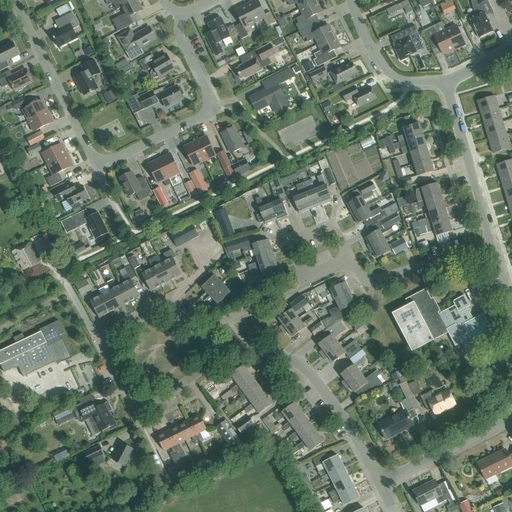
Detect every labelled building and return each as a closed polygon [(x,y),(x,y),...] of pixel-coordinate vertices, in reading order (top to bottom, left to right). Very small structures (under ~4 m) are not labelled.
[(105,0),(108,6),(114,3),(117,10),(122,8),(136,0),(105,0)] [(143,10),(137,0),(136,0),(122,8),(125,14),(112,20),(118,32),(135,23),(131,16),(143,10)] [(255,23),(263,19),(267,27),(276,23),(270,12),(265,15),(257,0),(247,5),(255,23)] [(283,0),(285,3),(288,2),(290,6),(297,3),(300,9),(316,1),(315,0),(283,0)] [(457,12),(451,0),(449,0),(440,4),(446,17),(457,12)] [(322,12),(316,1),(300,9),(304,15),(296,19),(299,23),(296,25),(300,32),(314,25),(310,18),(322,12)] [(470,19),(479,38),(493,32),(484,13),(480,4),(479,3),(474,6),(479,15),(470,19)] [(244,29),(255,23),(247,5),(235,11),(242,24),(235,28),(241,40),(248,36),(244,29)] [(387,10),(389,15),(399,11),(397,5),(387,10)] [(59,47),(78,38),(73,29),(79,26),(72,13),(60,19),(65,28),(53,34),(54,37),(54,38),(55,40),(55,39),(59,47)] [(216,56),(223,53),(219,43),(231,37),(221,18),(208,25),(212,32),(206,35),(216,56)] [(315,38),(318,45),(334,37),(329,26),(317,31),(314,25),(300,32),(303,39),(306,37),(308,42),(315,38)] [(457,25),(445,31),(454,50),(466,45),(457,25)] [(398,53),(397,53),(401,61),(409,57),(408,56),(417,52),(412,43),(421,38),(415,26),(401,33),(404,39),(394,44),(398,53)] [(443,55),(454,50),(445,31),(439,34),(435,26),(424,31),(431,46),(437,43),(443,55)] [(130,30),(118,38),(132,61),(143,54),(140,49),(157,39),(149,27),(134,36),(130,30)] [(314,55),(317,59),(314,60),(317,67),(332,60),(328,53),(340,48),(334,37),(318,45),(322,51),(314,55)] [(108,39),(101,42),(104,48),(111,44),(108,39)] [(0,48),(0,71),(9,66),(6,61),(19,54),(13,42),(0,48)] [(260,57),(256,58),(239,67),(240,68),(237,70),(241,79),(245,77),(245,78),(262,70),(262,69),(272,64),(269,58),(276,55),(271,44),(257,51),(260,57)] [(237,49),(240,56),(246,53),(244,47),(237,49)] [(156,60),(152,55),(140,62),(145,72),(154,66),(155,69),(153,70),(152,72),(151,74),(153,77),(155,78),(157,77),(160,76),(161,78),(174,70),(165,54),(156,60)] [(101,73),(100,71),(94,60),(82,66),(85,72),(75,78),(78,85),(79,84),(85,96),(98,89),(92,77),(101,73)] [(302,66),(306,73),(315,68),(311,62),(302,66)] [(357,72),(352,63),(345,67),(344,65),(331,72),(337,84),(350,78),(350,76),(357,72)] [(134,69),(131,64),(118,71),(122,76),(134,69)] [(310,86),(314,84),(313,82),(328,75),(325,67),(309,74),(309,75),(306,77),(310,86)] [(22,90),(23,88),(22,87),(33,81),(27,69),(13,76),(10,70),(0,75),(0,82),(3,88),(11,84),(15,90),(16,90),(16,91),(19,92),(22,90)] [(253,96),(260,109),(272,103),(277,113),(289,107),(278,86),(294,77),(289,69),(263,83),(266,89),(253,96)] [(162,98),(167,108),(183,100),(176,86),(164,92),(162,89),(153,93),(153,91),(139,98),(145,109),(158,103),(157,101),(162,98)] [(358,93),(355,87),(342,93),(346,102),(355,97),(360,107),(376,99),(370,87),(358,93)] [(121,98),(118,92),(116,89),(109,92),(111,96),(114,101),(121,98)] [(25,96),(7,105),(9,110),(15,107),(16,110),(29,103),(25,96)] [(481,114),(499,109),(495,96),(478,102),(481,114)] [(29,120),(48,111),(42,100),(23,110),(29,120)] [(161,120),(168,117),(165,109),(158,113),(161,120)] [(481,114),(485,127),(503,122),(499,109),(481,114)] [(53,122),(48,111),(29,120),(34,132),(53,122)] [(288,147),(323,133),(315,114),(280,129),(288,147)] [(485,127),(489,140),(506,134),(503,122),(485,127)] [(400,143),(404,142),(407,141),(407,140),(423,136),(420,123),(404,128),(406,135),(398,138),(399,143),(400,143)] [(244,147),(241,140),(240,140),(234,128),(222,134),(231,153),(244,147)] [(27,139),(31,147),(45,139),(41,131),(27,139)] [(511,148),(506,134),(489,140),(493,154),(511,148)] [(206,136),(195,142),(205,161),(216,156),(206,136)] [(423,136),(407,140),(407,141),(404,142),(400,143),(402,148),(409,146),(411,152),(427,148),(423,136)] [(386,139),(379,141),(381,148),(388,146),(386,139)] [(194,166),(205,161),(195,142),(184,147),(194,166)] [(30,156),(41,150),(38,144),(27,149),(30,156)] [(67,155),(62,144),(43,153),(48,164),(67,155)] [(413,160),(410,161),(411,165),(430,159),(427,148),(411,152),(413,160)] [(224,151),(216,154),(229,180),(236,176),(224,151)] [(170,154),(159,159),(169,179),(180,173),(170,154)] [(73,166),(67,155),(48,164),(54,175),(47,179),(51,187),(63,181),(59,173),(73,166)] [(158,184),(169,179),(159,159),(148,165),(158,184)] [(237,176),(250,170),(245,159),(232,165),(237,176)] [(402,159),(393,162),(396,170),(401,169),(404,168),(402,159)] [(434,172),(430,159),(411,165),(413,170),(416,169),(418,177),(434,172)] [(501,178),(511,174),(511,160),(497,165),(501,178)] [(295,168),(298,175),(308,171),(305,165),(295,168)] [(208,191),(205,184),(198,169),(189,173),(199,195),(208,191)] [(317,177),(321,187),(315,190),(321,205),(332,201),(327,187),(336,184),(330,169),(321,172),(322,175),(317,177)] [(289,181),(297,177),(295,171),(286,174),(289,181)] [(120,179),(129,197),(136,193),(140,201),(152,195),(146,183),(139,186),(132,172),(120,179)] [(380,176),(382,182),(388,179),(386,173),(380,176)] [(511,188),(511,174),(501,178),(504,191),(511,188)] [(412,183),(411,178),(399,181),(401,187),(412,183)] [(190,197),(197,194),(192,180),(184,183),(190,197)] [(311,210),(321,205),(315,190),(309,192),(305,182),(301,184),(311,210)] [(347,204),(353,214),(367,206),(364,200),(374,195),(371,191),(375,189),(372,182),(360,189),(363,195),(347,204)] [(81,207),(79,203),(89,198),(83,186),(76,189),(73,183),(54,192),(58,199),(66,195),(73,210),(81,207)] [(422,188),(424,196),(425,200),(441,196),(438,183),(422,188)] [(300,196),(294,198),(300,214),(311,210),(301,184),(296,186),(300,196)] [(273,192),(277,202),(270,204),(277,220),(288,216),(281,199),(286,196),(282,186),(276,188),(277,190),(273,192)] [(41,195),(43,194),(49,192),(46,187),(39,190),(41,195)] [(153,190),(161,207),(168,204),(160,187),(153,190)] [(427,206),(429,212),(445,207),(441,196),(425,200),(423,201),(417,203),(419,208),(427,206)] [(266,224),(277,220),(270,204),(264,207),(260,197),(256,199),(262,214),(257,216),(260,224),(265,222),(266,224)] [(411,205),(409,197),(399,200),(401,208),(406,206),(411,205)] [(396,204),(385,210),(388,216),(398,210),(396,204)] [(377,222),(388,216),(385,210),(382,212),(380,207),(371,212),(367,206),(353,214),(358,225),(374,216),(377,222)] [(445,207),(429,212),(431,219),(418,223),(420,228),(429,226),(449,219),(445,207)] [(55,213),(59,221),(69,216),(65,208),(55,213)] [(138,220),(146,216),(142,209),(135,213),(138,220)] [(88,223),(96,239),(109,233),(99,213),(90,217),(86,210),(62,222),(67,233),(88,223)] [(383,228),(365,238),(371,248),(386,240),(383,234),(392,229),(390,225),(400,220),(397,213),(380,222),(383,228)] [(449,219),(429,226),(431,231),(434,230),(436,237),(452,232),(449,219)] [(192,224),(171,235),(178,247),(199,236),(192,224)] [(231,226),(221,230),(224,239),(234,235),(231,226)] [(48,232),(43,237),(49,243),(54,239),(48,232)] [(229,253),(243,248),(249,246),(246,237),(225,244),(229,253)] [(389,246),(386,240),(371,248),(376,259),(393,250),(395,255),(409,248),(404,238),(389,246)] [(269,240),(249,246),(243,248),(244,253),(254,250),(256,256),(272,251),(269,240)] [(72,247),(75,255),(87,250),(83,242),(72,247)] [(30,279),(43,272),(38,262),(40,261),(30,243),(12,252),(18,264),(21,263),(30,279)] [(167,261),(163,263),(171,280),(182,275),(173,258),(176,257),(172,250),(164,254),(167,261)] [(248,266),(250,270),(276,262),(272,251),(256,256),(258,262),(248,266)] [(141,266),(135,255),(128,259),(134,269),(141,266)] [(280,273),(277,266),(276,262),(250,270),(251,275),(261,271),(264,278),(280,273)] [(171,280),(163,263),(152,268),(161,285),(171,280)] [(130,266),(125,269),(127,274),(123,276),(126,282),(121,285),(130,302),(140,297),(131,279),(136,277),(130,266)] [(151,291),(161,285),(152,268),(148,271),(146,267),(141,270),(142,274),(151,291)] [(97,271),(91,274),(95,281),(100,279),(97,271)] [(201,298),(204,301),(204,302),(207,305),(213,299),(218,304),(231,292),(215,275),(202,287),(206,292),(201,298)] [(92,289),(87,279),(76,285),(81,295),(92,289)] [(107,283),(111,290),(120,307),(130,302),(121,285),(117,287),(113,280),(107,283)] [(329,290),(326,284),(315,289),(318,295),(321,294),(323,299),(332,294),(335,300),(351,293),(345,282),(329,290)] [(473,319),(467,308),(470,306),(465,296),(453,302),(455,306),(439,314),(426,289),(406,300),(408,305),(392,314),(412,352),(448,333),(455,346),(461,343),(467,354),(475,350),(471,343),(493,332),(483,314),(473,319)] [(110,313),(120,307),(111,290),(101,296),(110,313)] [(356,303),(351,293),(335,300),(338,306),(329,311),(331,315),(343,309),(356,303)] [(99,318),(110,313),(101,296),(90,301),(99,318)] [(280,327),(282,330),(298,318),(294,313),(307,303),(301,296),(290,304),(293,308),(291,309),(279,319),(283,324),(280,327)] [(201,298),(196,302),(200,306),(204,302),(204,301),(201,298)] [(347,316),(343,309),(331,315),(334,323),(347,316)] [(298,318),(282,330),(285,334),(288,332),(293,337),(305,328),(314,321),(311,317),(303,324),(298,318)] [(41,332),(26,339),(23,334),(14,338),(17,343),(0,351),(0,362),(4,372),(18,365),(24,377),(59,360),(60,363),(71,357),(64,341),(63,338),(62,339),(60,335),(65,333),(59,321),(40,330),(41,332)] [(320,352),(323,356),(339,344),(335,338),(347,330),(341,321),(333,325),(323,332),(328,338),(319,344),(323,350),(320,352)] [(310,330),(314,335),(324,328),(320,322),(310,330)] [(339,344),(323,356),(325,360),(329,358),(333,363),(345,354),(349,359),(362,350),(355,341),(343,349),(339,344)] [(342,382),(345,386),(361,374),(357,368),(366,362),(363,358),(354,365),(341,374),(345,380),(342,382)] [(234,379),(238,385),(251,375),(244,365),(231,375),(224,381),(227,385),(234,379)] [(383,384),(386,382),(377,370),(374,373),(377,377),(383,384)] [(395,374),(398,380),(403,377),(400,371),(395,374)] [(383,384),(374,373),(365,379),(361,374),(345,386),(348,390),(351,387),(355,393),(367,384),(372,390),(383,384)] [(238,385),(221,397),(224,401),(241,389),(245,394),(258,385),(251,375),(238,385)] [(402,384),(400,385),(406,399),(408,398),(414,410),(420,407),(404,377),(399,379),(402,384)] [(421,393),(416,381),(409,385),(414,396),(421,393)] [(218,391),(212,383),(205,388),(209,393),(211,396),(218,391)] [(265,394),(258,385),(245,394),(238,400),(241,404),(248,398),(252,404),(265,394)] [(436,397),(433,391),(421,397),(428,411),(433,408),(436,414),(454,405),(447,391),(436,397)] [(265,394),(252,404),(245,409),(248,413),(255,408),(260,414),(273,404),(265,394)] [(417,416),(414,410),(408,398),(406,399),(400,402),(405,410),(378,424),(386,440),(413,426),(410,420),(417,416)] [(108,402),(96,408),(92,402),(82,407),(81,404),(73,408),(79,421),(80,422),(82,422),(83,422),(93,417),(100,431),(108,427),(109,428),(110,427),(111,429),(117,426),(113,418),(112,417),(111,417),(110,417),(108,413),(113,410),(108,402)] [(285,416),(289,422),(302,412),(295,403),(282,412),(275,418),(278,422),(285,416)] [(70,404),(53,412),(59,424),(76,416),(70,404)] [(289,422),(282,427),(285,432),(292,426),(297,432),(309,422),(302,412),(289,422)] [(9,416),(16,430),(21,428),(15,414),(9,416)] [(200,415),(189,421),(200,442),(204,440),(200,433),(207,430),(200,415)] [(250,417),(236,427),(241,434),(255,424),(250,417)] [(273,434),(279,430),(269,417),(263,421),(273,434)] [(235,453),(245,445),(225,420),(216,428),(235,453)] [(186,440),(192,437),(195,445),(200,442),(189,421),(179,426),(186,440)] [(316,432),(309,422),(297,432),(289,437),(292,441),(300,436),(304,441),(316,432)] [(179,443),(186,440),(179,426),(168,431),(179,453),(183,451),(179,443)] [(179,453),(168,431),(157,437),(164,451),(171,448),(174,455),(179,453)] [(311,451),(324,442),(316,432),(304,441),(290,452),(293,456),(307,445),(311,451)] [(134,450),(122,444),(114,460),(125,466),(134,450)] [(88,462),(105,454),(101,445),(84,453),(88,462)] [(58,461),(70,453),(67,449),(56,456),(58,461)] [(488,484),(488,485),(497,480),(495,475),(511,466),(511,454),(511,455),(509,456),(505,450),(478,463),(488,484)] [(321,478),(329,474),(343,466),(338,455),(323,463),(326,468),(318,472),(321,478)] [(174,479),(188,472),(183,463),(169,470),(174,479)] [(329,474),(334,484),(349,477),(343,466),(329,474)] [(302,479),(306,485),(311,482),(308,476),(302,479)] [(354,487),(349,477),(334,484),(337,489),(330,493),(332,498),(354,487)] [(435,481),(413,491),(421,506),(423,511),(426,511),(439,505),(438,504),(448,499),(450,505),(448,506),(450,511),(452,511),(459,509),(454,499),(455,499),(454,496),(451,497),(444,483),(437,486),(435,481)] [(315,489),(311,482),(306,485),(309,492),(315,489)] [(354,487),(332,498),(335,503),(342,500),(344,505),(359,498),(354,487)] [(505,496),(503,491),(500,490),(496,492),(499,499),(505,496)] [(321,503),(318,497),(313,500),(316,506),(321,503)] [(462,511),(473,511),(468,500),(459,504),(462,510),(462,511)] [(321,511),(325,510),(321,503),(316,506),(318,511),(321,511)] [(507,511),(504,503),(494,508),(495,511),(507,511)]
